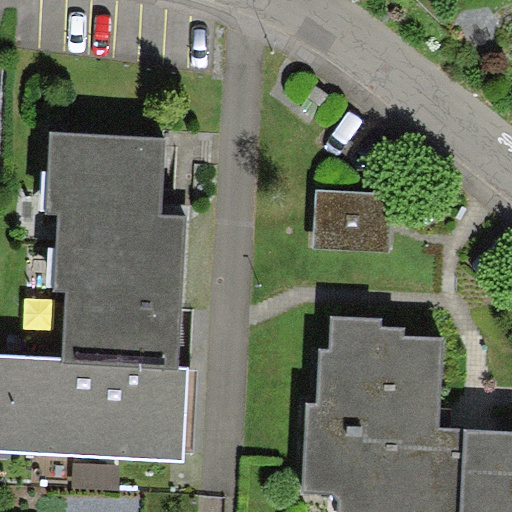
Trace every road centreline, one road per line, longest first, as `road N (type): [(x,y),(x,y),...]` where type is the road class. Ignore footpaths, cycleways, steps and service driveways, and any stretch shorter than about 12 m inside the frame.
road 1 (residential): [(235,0),(224,439)]
road 2 (residential): [(266,0),(319,25),(511,178)]
